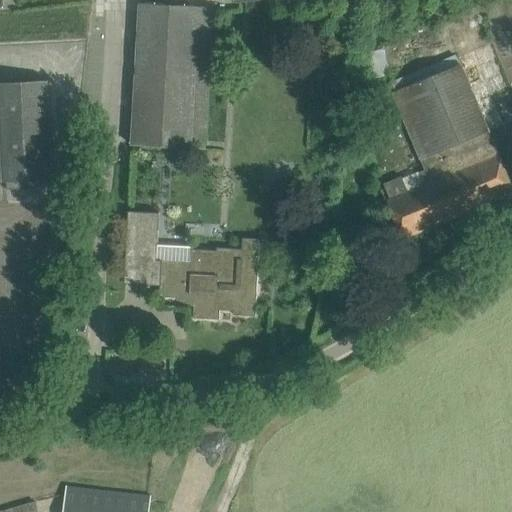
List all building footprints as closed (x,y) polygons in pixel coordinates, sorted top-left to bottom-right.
[(205,149),(213,8),(141,4),(133,145),(205,149)] [(371,80),(392,74),(384,48),(363,54),(371,80)] [(400,176),(383,183),(390,199),(388,200),(400,229),(404,237),(511,191),(511,187),(499,156),(461,64),(396,91),(393,93),(425,170),(402,180),(400,176)] [(31,188),(30,181),(51,180),(50,163),(52,163),(48,81),(0,82),(0,182),(7,182),(7,189),(31,188)] [(356,157),(373,154),(368,123),(351,126),(356,157)] [(129,211),(126,262),(157,263),(158,244),(160,213),(129,211)] [(161,285),(160,297),(178,297),(179,293),(195,294),(195,306),(194,318),(220,319),(221,310),(234,311),(234,315),(256,316),(260,239),(243,238),(243,249),(217,248),(217,250),(194,248),(193,265),(162,263),(161,285)] [(148,511),(150,494),(66,484),(62,511),(148,511)] [(38,511),(36,502),(0,511),(38,511)]
